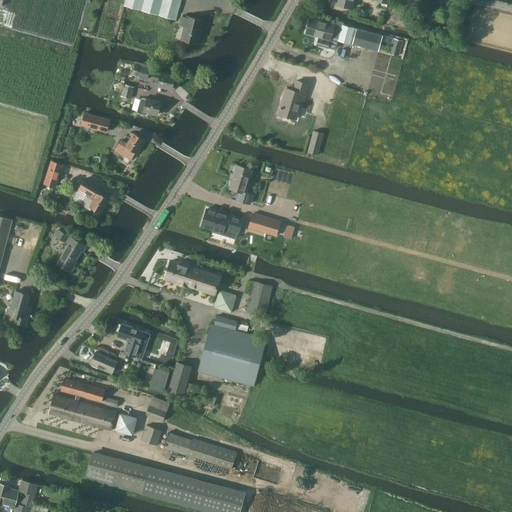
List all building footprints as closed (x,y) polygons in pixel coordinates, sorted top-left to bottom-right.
[(176,20),(181,0),(124,0),(123,6),(176,20)] [(336,0),(336,4),(353,8),(355,0),(378,0),(388,2),(388,0),(336,0)] [(421,0),(417,0),(413,9),(420,13),(426,2),(421,0)] [(197,43),(203,20),(187,16),(187,17),(182,16),(180,25),(184,26),(181,39),(197,43)] [(339,34),(342,25),(342,24),(342,23),(335,21),(334,25),(310,18),(306,33),(320,37),(318,45),(329,48),(333,32),(339,34)] [(339,34),(338,41),(350,44),(355,27),(342,24),(342,25),(339,34)] [(355,27),(350,44),(378,52),(381,42),(383,35),(355,27)] [(383,35),(381,42),(392,45),(394,38),(383,35)] [(392,45),(390,53),(399,56),(403,40),(394,38),(392,45)] [(136,62),(132,75),(136,76),(139,67),(150,69),(151,66),(136,62)] [(136,76),(148,79),(150,69),(139,67),(136,76)] [(161,72),(160,72),(155,71),(153,78),(159,80),(157,86),(172,89),(175,76),(161,73),(161,72)] [(296,119),(302,99),(304,99),(309,84),(296,81),(293,91),(286,88),(278,113),(296,119)] [(121,96),(131,99),(134,87),(125,84),(121,96)] [(160,107),(161,102),(147,98),(143,97),(141,98),(138,110),(139,112),(146,114),(148,113),(148,111),(158,114),(158,112),(160,111),(161,108),(160,107)] [(110,121),(89,115),(84,114),(82,124),(107,131),(110,121)] [(323,133),(314,131),(308,152),(317,155),(323,133)] [(121,140),(115,150),(131,160),(135,152),(136,153),(144,139),(134,133),(128,144),(121,140)] [(56,187),(59,175),(62,164),(52,161),(45,184),(56,187)] [(229,188),(239,191),(236,200),(250,204),(253,195),(245,192),(252,170),(236,165),(229,188)] [(101,212),(109,198),(102,194),(103,192),(98,188),(99,186),(86,179),(82,185),(87,188),(85,191),(88,193),(82,203),(91,208),(91,207),(101,212)] [(224,227),(238,231),(242,218),(227,213),(227,211),(219,209),(218,211),(207,208),(202,225),(215,229),(214,231),(222,233),(224,227)] [(275,236),(280,221),(253,213),(249,227),(275,236)] [(0,265),(12,220),(0,216),(0,265)] [(287,225),(284,237),(291,239),(294,227),(287,225)] [(58,230),(55,236),(69,244),(57,264),(71,272),(75,265),(74,264),(81,251),(83,252),(86,246),(78,242),(69,237),(58,230)] [(165,278),(168,279),(167,281),(174,283),(174,281),(179,282),(180,281),(187,284),(187,285),(214,294),(220,277),(188,266),(189,265),(180,262),(179,263),(171,261),(165,278)] [(51,269),(47,276),(56,280),(59,274),(51,269)] [(255,281),(247,311),(265,316),(272,286),(255,281)] [(220,288),(214,305),(232,311),(238,293),(220,288)] [(15,291),(10,307),(6,309),(3,319),(5,323),(17,326),(21,324),(25,325),(30,307),(26,305),(29,295),(15,291)] [(254,386),(266,339),(235,330),(237,321),(216,316),(214,325),(211,324),(198,372),(254,386)] [(238,322),(237,328),(247,330),(248,324),(238,322)] [(128,340),(126,346),(124,353),(126,354),(136,357),(144,332),(122,324),(117,337),(128,340)] [(91,364),(112,373),(117,361),(96,352),(91,364)] [(192,366),(176,362),(168,391),(184,395),(192,366)] [(162,370),(158,386),(165,388),(169,372),(162,370)] [(107,389),(81,383),(74,381),(65,378),(61,391),(76,395),(75,400),(54,395),(49,414),(50,414),(73,420),(110,430),(111,430),(116,411),(79,402),(81,396),(103,402),(107,389)] [(210,395),(207,404),(213,406),(216,397),(210,395)] [(152,397),(145,414),(162,421),(169,404),(152,397)] [(106,405),(117,407),(118,401),(107,398),(106,405)] [(119,412),(116,430),(135,433),(137,414),(119,412)] [(162,430),(160,429),(147,425),(142,441),(157,446),(162,430)] [(165,448),(231,469),(236,454),(169,433),(165,448)] [(241,511),(246,498),(149,471),(92,455),(86,479),(206,511),(241,511)] [(0,483),(0,491),(32,501),(37,485),(22,481),(19,491),(8,488),(9,486),(0,483)] [(29,511),(32,501),(0,491),(0,505),(3,506),(3,504),(13,507),(11,511),(29,511)]
